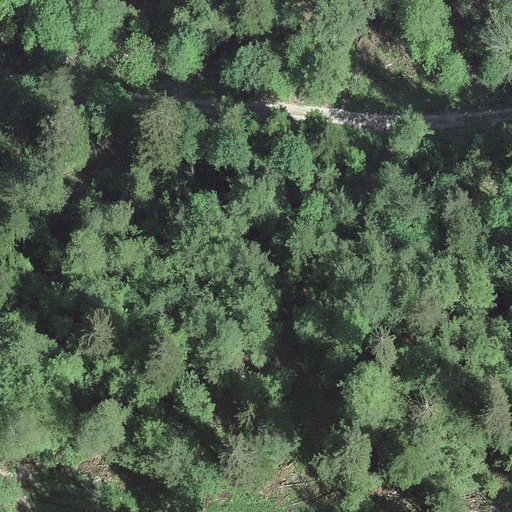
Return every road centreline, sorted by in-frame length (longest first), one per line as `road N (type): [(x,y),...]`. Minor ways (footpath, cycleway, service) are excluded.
road 1 (track): [(511,114),(348,119),(97,98),(0,105)]
road 2 (track): [(0,479),(124,511)]
